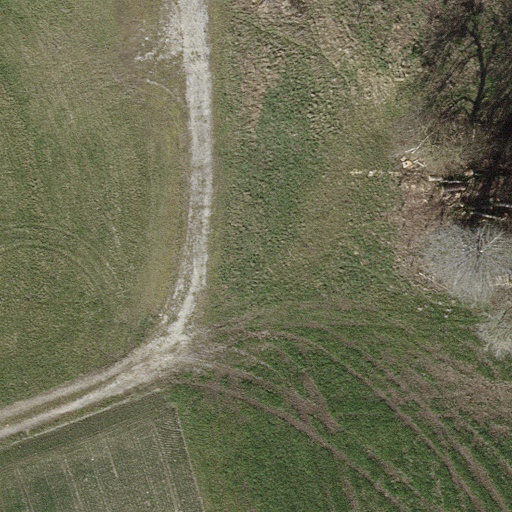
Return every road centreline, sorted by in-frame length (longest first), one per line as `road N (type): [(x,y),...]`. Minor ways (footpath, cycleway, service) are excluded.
road 1 (track): [(0,394),(184,324),(208,298),(199,0)]
road 2 (track): [(511,220),(481,249),(307,0)]
